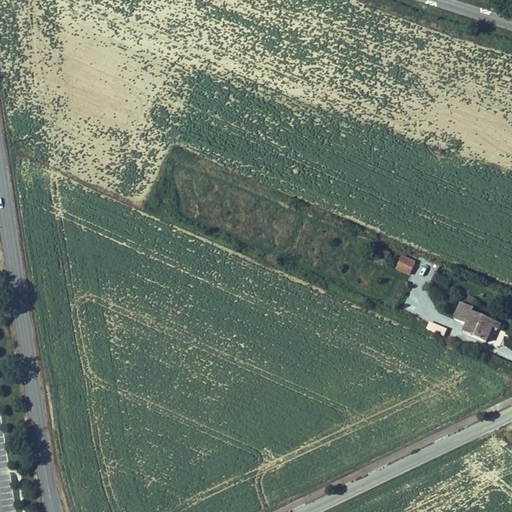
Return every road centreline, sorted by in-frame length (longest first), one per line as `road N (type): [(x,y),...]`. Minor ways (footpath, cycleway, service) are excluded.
road 1 (primary): [(0,170),(55,511)]
road 2 (unclassified): [(299,511),(511,421)]
